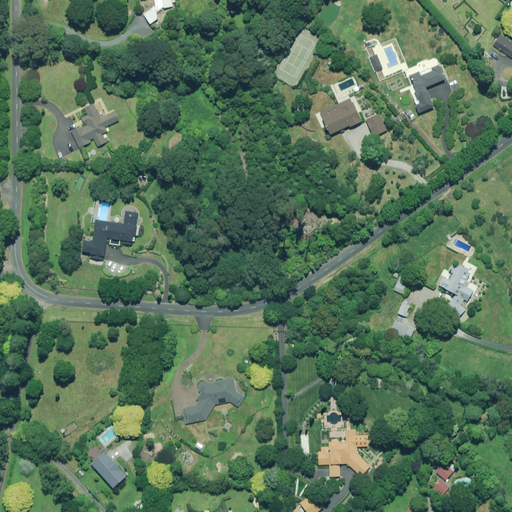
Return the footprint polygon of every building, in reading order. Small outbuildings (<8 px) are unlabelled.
[(157,12),(161,10),(174,7),(172,0),(155,0),(156,5),(144,15),(151,25),(159,19),(157,12)] [(511,44),(501,36),(494,46),(511,58),(511,44)] [(383,69),(377,55),(369,58),(375,73),(383,69)] [(446,80),(441,65),(432,69),(433,72),(421,77),(419,73),(410,76),(420,100),(415,102),(419,114),(435,107),(427,88),(446,80)] [(341,107),(342,110),(323,117),(330,135),(363,122),(355,101),(341,107)] [(80,149),(95,141),(98,148),(107,143),(103,135),(108,132),(106,128),(120,121),(115,112),(101,118),(94,104),(84,109),(88,116),(83,119),(86,126),(72,132),(80,149)] [(105,262),(107,240),(111,240),(110,245),(120,246),(121,241),(135,242),(136,236),(140,236),(141,228),(138,228),(139,213),(126,211),(125,224),(96,221),(94,242),(84,241),(83,253),(92,253),(91,261),(105,262)] [(445,278),(440,286),(469,303),(475,292),(464,286),(472,272),(458,264),(455,270),(453,269),(451,273),(454,274),(451,281),(445,278)] [(413,281),(401,276),(394,291),(406,296),(413,281)] [(467,311),(455,299),(447,308),(459,319),(467,311)] [(410,306),(403,303),(399,314),(406,317),(410,306)] [(415,330),(396,322),(391,333),(410,341),(415,330)] [(188,424),(206,421),(216,406),(233,403),(239,407),(246,398),(237,392),(235,379),(210,384),(205,381),(205,382),(204,382),(203,382),(202,382),(201,382),(200,383),(199,383),(199,384),(198,385),(198,386),(198,387),(198,388),(199,389),(199,390),(199,391),(202,393),(197,400),(199,401),(196,407),(185,409),(188,424)] [(356,430),(347,430),(347,443),(330,443),(330,448),(322,448),(322,452),(319,452),(319,465),(330,465),(330,477),(341,477),(341,464),(348,465),(358,474),(360,471),(364,474),(371,467),(358,453),(358,447),(369,447),(369,436),(356,436),(356,430)] [(128,476),(107,453),(93,465),(114,489),(128,476)] [(439,474),(448,480),(457,468),(449,461),(439,474)] [(449,487),(440,480),(433,490),(442,496),(449,487)] [(301,504),(301,505),(291,511),(318,511),(321,510),(311,496),(301,504)]
